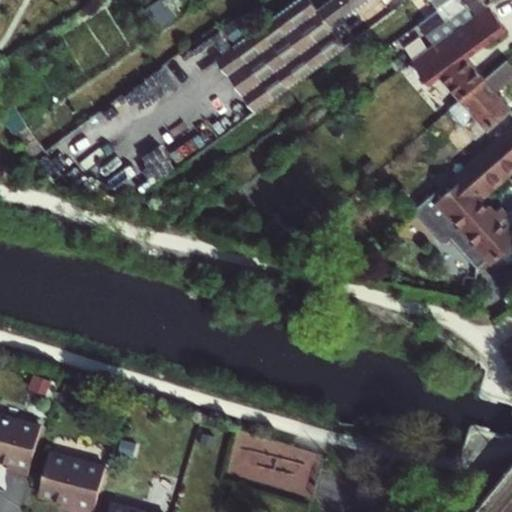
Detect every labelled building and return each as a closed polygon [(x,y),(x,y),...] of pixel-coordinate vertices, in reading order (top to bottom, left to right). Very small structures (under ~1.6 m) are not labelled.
[(299,0),(217,60),(228,75),(319,9),(312,0),(299,0)] [(368,0),(331,0),(319,9),(228,75),(244,98),(262,84),(273,99),(345,47),(331,27),(351,13),(368,0)] [(434,0),(441,9),(453,0),(434,0)] [(490,4),(495,0),(453,0),(441,9),(448,19),(468,6),(475,15),(490,4)] [(461,99),(485,79),(463,54),(479,42),(483,46),(507,29),(490,4),(475,15),(410,62),(427,82),(437,73),(461,99)] [(366,32),(351,13),(331,27),(345,47),(366,32)] [(511,74),(511,64),(507,59),(485,79),(461,99),(455,105),(470,122),(476,116),(487,129),(511,108),(495,90),(511,74)] [(470,122),(465,126),(476,139),(487,129),(476,116),(470,122)] [(455,244),(489,211),(479,200),(511,171),(511,123),(410,213),(438,243),(447,244),(451,239),(455,244)] [(37,138),(28,124),(15,133),(24,147),(37,138)] [(466,136),(458,126),(440,142),(448,151),(466,136)] [(492,214),(489,211),(455,244),(477,268),(489,257),(493,261),(509,246),(511,242),(511,235),(511,236),(511,235),(511,219),(500,207),(492,214)] [(511,257),(511,248),(509,246),(493,261),(497,265),(503,259),(506,263),(511,257)] [(507,405),(511,390),(511,381),(487,374),(480,397),(507,405)] [(12,472),(28,476),(41,426),(0,415),(0,461),(14,465),(12,472)] [(93,511),(103,475),(48,460),(36,503),(65,511),(93,511)]
